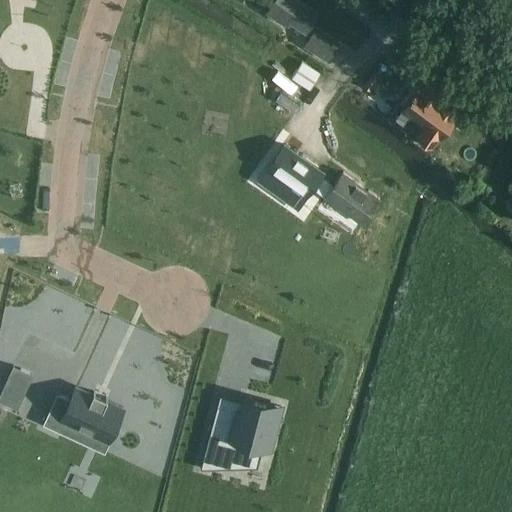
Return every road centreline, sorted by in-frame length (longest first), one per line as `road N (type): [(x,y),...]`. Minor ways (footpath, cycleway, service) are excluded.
road 1 (residential): [(106,0),(77,96),(62,242),(73,257),(175,301)]
road 2 (unclassified): [(511,115),(352,0)]
